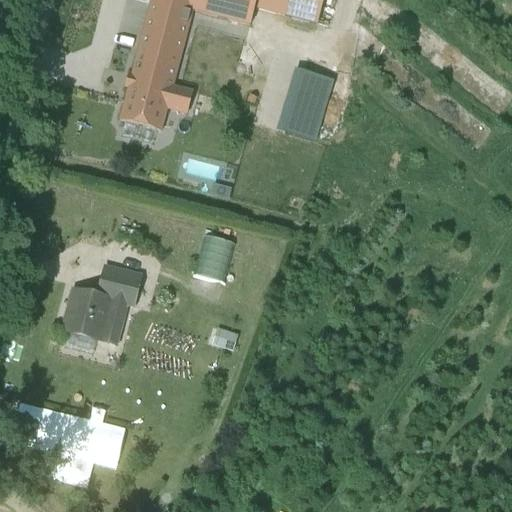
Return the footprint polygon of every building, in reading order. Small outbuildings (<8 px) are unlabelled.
[(153,0),(153,2),(190,12),(249,28),(254,10),(256,0),(153,0)] [(321,0),(256,0),(254,10),(315,26),(321,0)] [(153,2),(151,2),(148,15),(139,51),(154,55),(146,85),(169,92),(169,90),(173,91),(174,87),(170,86),(190,12),(153,2)] [(154,55),(139,51),(120,123),(158,133),(164,110),(169,92),(146,85),(154,55)] [(331,83),(294,72),(276,134),(313,145),(331,83)] [(173,91),(169,90),(169,92),(164,110),(184,115),(189,95),(173,91)] [(208,197),(228,202),(231,192),(211,187),(208,197)] [(232,248),(203,241),(194,276),(223,283),(232,248)] [(139,281),(103,272),(96,300),(110,303),(109,304),(125,308),(132,310),(139,281)] [(96,300),(73,294),(62,335),(99,344),(109,304),(110,303),(96,300)] [(115,348),(125,308),(109,304),(99,344),(115,348)]
